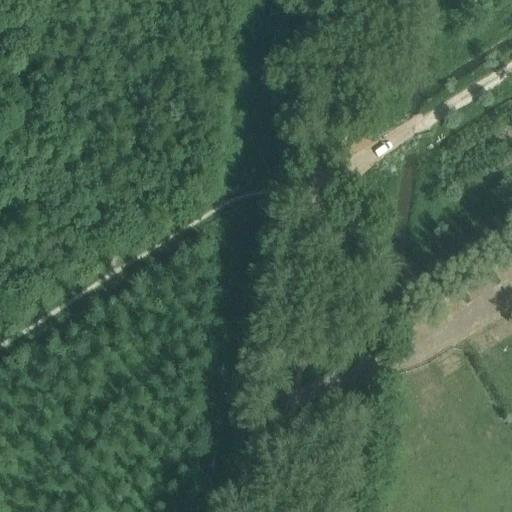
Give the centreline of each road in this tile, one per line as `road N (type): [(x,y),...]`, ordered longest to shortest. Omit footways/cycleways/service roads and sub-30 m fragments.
road 1 (unknown): [(216,511),(311,0)]
road 2 (unclassified): [(244,511),(305,195)]
road 3 (track): [(305,195),(511,67)]
